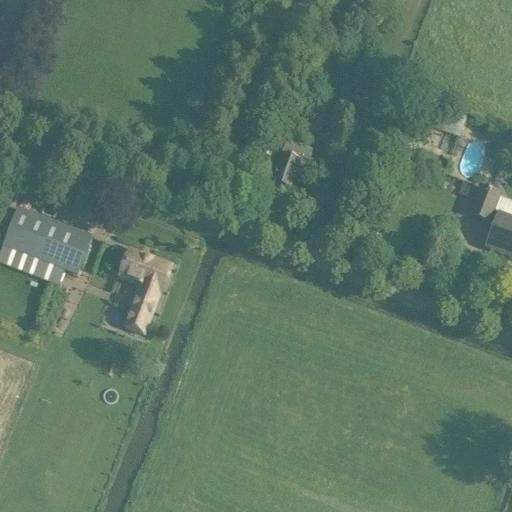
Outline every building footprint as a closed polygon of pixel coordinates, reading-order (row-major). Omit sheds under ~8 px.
[(285,92),(280,107),(279,106),(260,155),(273,160),(282,135),(290,138),(298,116),(302,117),(308,100),(285,92)] [(455,134),(462,116),(448,111),(441,131),(455,134)] [(511,144),(500,140),(494,156),(511,162),(511,144)] [(282,154),(271,181),(289,188),(295,174),(309,179),(316,161),(310,159),(312,151),(287,142),(282,154)] [(511,256),(511,217),(492,211),(500,192),(479,184),(468,214),(493,223),(484,246),(511,256)] [(4,247),(0,255),(0,263),(58,287),(64,271),(78,276),(91,243),(18,211),(4,247)] [(121,279),(139,286),(123,332),(142,338),(160,294),(162,294),(172,267),(131,251),(121,279)]
